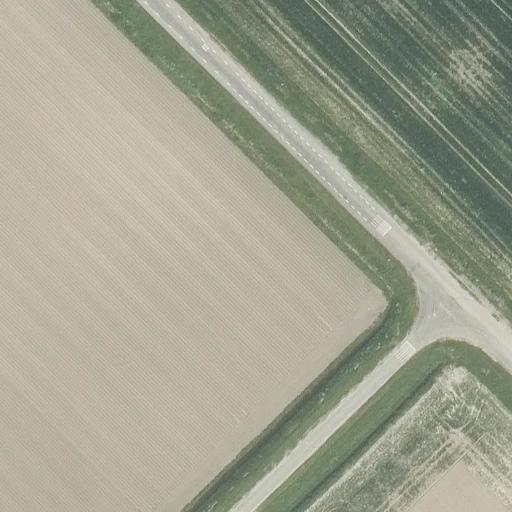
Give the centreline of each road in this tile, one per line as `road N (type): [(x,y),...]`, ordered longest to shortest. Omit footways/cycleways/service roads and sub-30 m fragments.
road 1 (secondary): [(459,306),(151,0)]
road 2 (unclassified): [(247,511),(459,306)]
